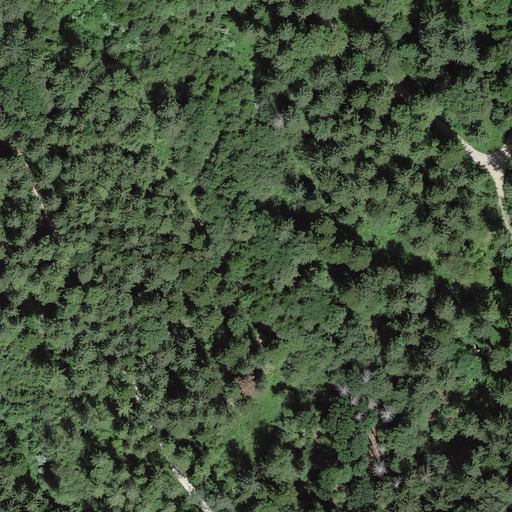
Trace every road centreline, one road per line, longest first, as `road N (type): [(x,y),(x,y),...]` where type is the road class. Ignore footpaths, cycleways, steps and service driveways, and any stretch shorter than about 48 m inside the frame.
road 1 (track): [(209,511),(167,453),(0,110)]
road 2 (track): [(511,223),(497,173),(309,0)]
